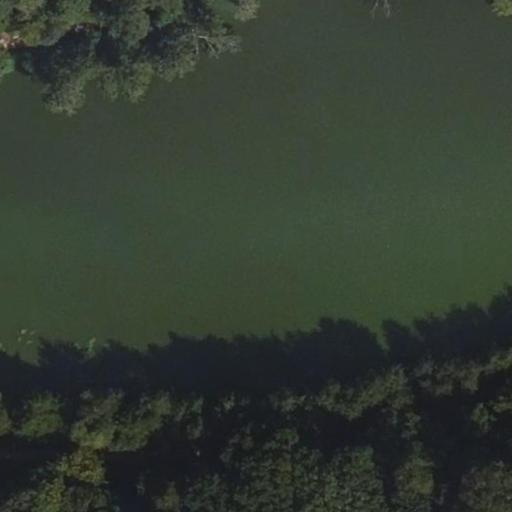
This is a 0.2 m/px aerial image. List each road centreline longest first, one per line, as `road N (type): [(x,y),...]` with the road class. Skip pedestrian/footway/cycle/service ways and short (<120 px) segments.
road 1 (track): [(0,453),(377,426),(511,393)]
road 2 (track): [(0,40),(57,33),(136,0)]
